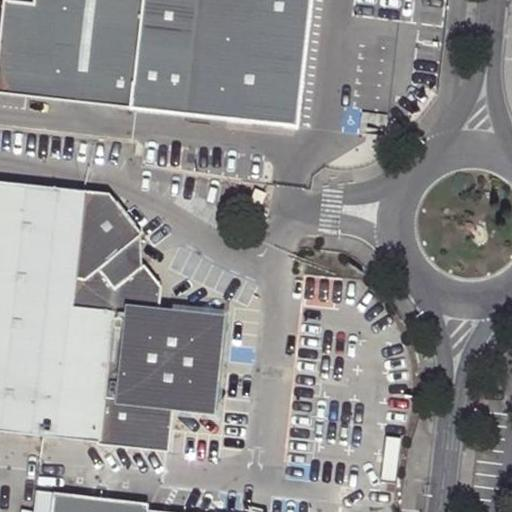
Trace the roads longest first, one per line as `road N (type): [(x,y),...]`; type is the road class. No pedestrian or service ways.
road 1 (unclassified): [(485,52),(428,170)]
road 2 (unclassified): [(414,268),(444,334),(452,391)]
road 3 (unclassified): [(452,391),(511,281)]
road 4 (unclassified): [(439,511),(452,391)]
